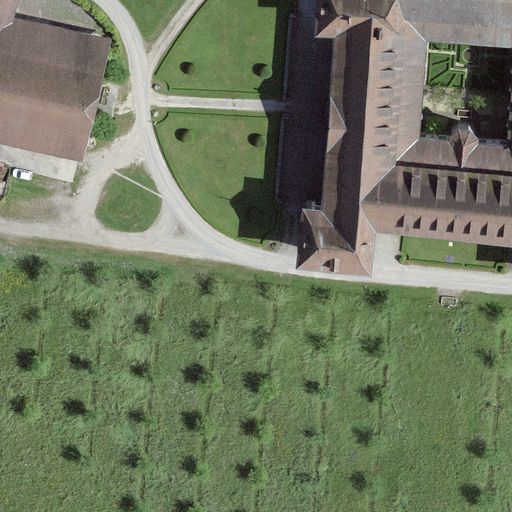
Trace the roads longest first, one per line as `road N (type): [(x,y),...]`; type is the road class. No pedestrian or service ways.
road 1 (track): [(106,0),(123,18),(142,70),(144,150),(176,206),(212,243),(314,270),(511,284)]
road 2 (track): [(212,243),(0,229)]
